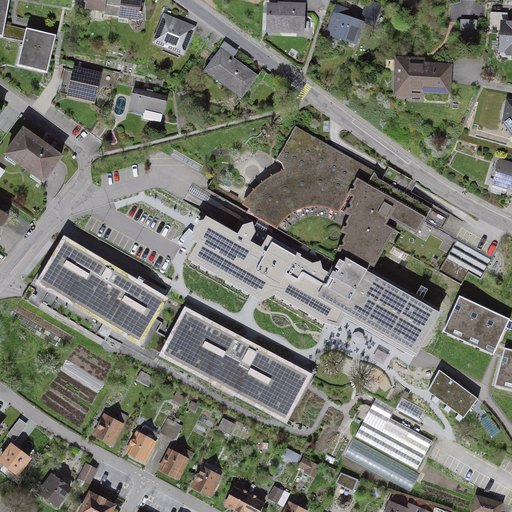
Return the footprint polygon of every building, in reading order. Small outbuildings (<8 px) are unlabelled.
[(9,0),(6,0),(0,0),(0,36),(23,41),(26,30),(5,24),(9,0)] [(103,15),(111,16),(113,0),(85,0),(85,9),(96,10),(96,7),(104,8),(103,15)] [(113,0),(111,16),(119,17),(119,13),(128,14),(128,18),(139,20),(141,0),(113,0)] [(303,13),(304,13),(305,4),(290,3),(290,6),(269,5),(268,31),(282,31),(282,27),(290,28),(290,31),(302,31),(303,13)] [(355,42),(362,23),(343,16),(346,9),(336,5),(326,35),(341,40),(342,37),(355,42)] [(375,20),(378,13),(365,9),(362,16),(375,20)] [(503,30),(502,49),(511,49),(511,24),(508,24),(507,13),(491,13),(490,29),(503,30)] [(175,22),(176,21),(164,16),(153,42),(183,54),(194,28),(186,25),(185,26),(175,22)] [(477,23),(460,22),(460,39),(476,40),(477,23)] [(26,30),(23,41),(17,66),(47,73),(56,37),(26,30)] [(258,76),(220,48),(206,69),(243,96),(258,76)] [(421,91),(448,92),(450,66),(422,65),(423,61),(401,60),(400,71),(395,70),(394,81),(397,81),(396,89),(411,90),(411,94),(421,95),(421,91)] [(37,89),(6,66),(0,68),(0,77),(30,99),(37,89)] [(63,68),(59,82),(72,85),(70,93),(93,98),(98,76),(63,68)] [(134,90),(130,107),(145,111),(143,118),(160,122),(166,98),(134,90)] [(51,105),(90,133),(99,121),(59,92),(51,105)] [(99,121),(90,133),(103,143),(112,131),(99,121)] [(264,189),(352,239),(387,178),(296,126),(276,161),(281,163),(284,173),(286,173),(282,180),(277,177),(272,186),(267,184),(264,189)] [(7,154),(43,181),(60,157),(52,151),(50,153),(30,139),(32,137),(24,131),(7,154)] [(504,183),(503,187),(511,189),(511,164),(499,161),(494,180),(504,183)] [(338,301),(418,347),(420,345),(425,344),(430,335),(428,330),(438,312),(367,271),(370,265),(371,265),(391,230),(400,235),(394,246),(462,284),(468,272),(480,279),(501,242),(387,178),(352,239),(264,189),(262,193),(257,191),(251,201),(253,201),(246,213),(251,216),(238,239),(207,221),(206,223),(201,224),(196,233),(197,238),(196,240),(200,243),(193,255),(253,289),(259,279),(328,319),(338,301)] [(139,342),(164,299),(65,240),(39,283),(139,342)] [(443,332),(493,355),(510,319),(459,296),(443,332)] [(163,354),(285,419),(308,376),(186,311),(163,354)] [(511,349),(504,348),(494,386),(511,390),(511,349)] [(464,418),(478,399),(439,370),(428,391),(464,418)] [(402,397),(395,409),(418,421),(424,410),(402,397)] [(395,409),(376,399),(355,436),(417,469),(432,441),(390,418),(395,409)] [(98,428),(95,434),(111,443),(121,424),(105,416),(102,422),(98,424),(98,428)] [(161,432),(167,436),(174,423),(168,419),(161,432)] [(223,419),(220,425),(223,427),(223,428),(231,432),(234,425),(223,419)] [(167,436),(174,439),(181,426),(174,423),(167,436)] [(128,452),(144,461),(154,442),(152,441),(156,434),(143,427),(139,434),(138,433),(134,440),(132,440),(130,441),(130,443),(131,445),(128,452)] [(344,458),(412,489),(420,472),(352,440),(344,458)] [(11,445),(0,459),(0,460),(9,467),(7,470),(15,476),(29,459),(11,445)] [(296,463),(300,456),(286,449),(282,456),(296,463)] [(170,450),(167,457),(163,459),(164,463),(160,469),(176,478),(187,459),(170,450)] [(303,459),(300,466),(307,469),(305,471),(313,476),(318,467),(303,459)] [(79,478),(85,481),(89,483),(96,469),(86,464),(79,478)] [(197,474),(195,476),(195,478),(196,480),(193,486),(209,495),(219,476),(203,468),(199,474),(197,474)] [(358,480),(340,473),(336,483),(354,490),(358,480)] [(52,476),(40,492),(45,495),(43,497),(51,503),(53,501),(58,504),(69,488),(52,476)] [(76,484),(82,488),(85,481),(79,478),(76,484)] [(94,494),(98,487),(89,483),(85,481),(82,488),(94,494)] [(225,504),(240,511),(249,493),(235,486),(225,504)] [(275,486),(268,498),(276,502),(282,490),(275,486)] [(249,493),(240,511),(258,511),(264,501),(249,493)] [(90,494),(80,511),(109,511),(113,506),(105,502),(105,500),(99,497),(98,498),(90,494)] [(426,511),(392,497),(385,511),(426,511)] [(473,511),(472,511),(498,511),(501,504),(477,497),(473,511)] [(290,503),(285,511),(304,511),(305,511),(290,503)]
